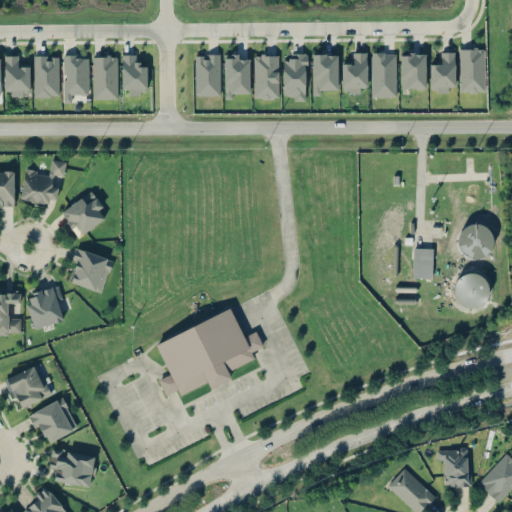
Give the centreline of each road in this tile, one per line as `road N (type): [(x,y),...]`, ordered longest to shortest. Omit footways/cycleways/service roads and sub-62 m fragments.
road 1 (tertiary): [(0,129),(511,127)]
road 2 (residential): [(470,0),(463,18),(443,27),(0,31)]
road 3 (secondary): [(511,353),(296,427),(142,511)]
road 4 (secondary): [(206,511),(364,436),(511,389)]
road 5 (residential): [(165,0),(166,129)]
